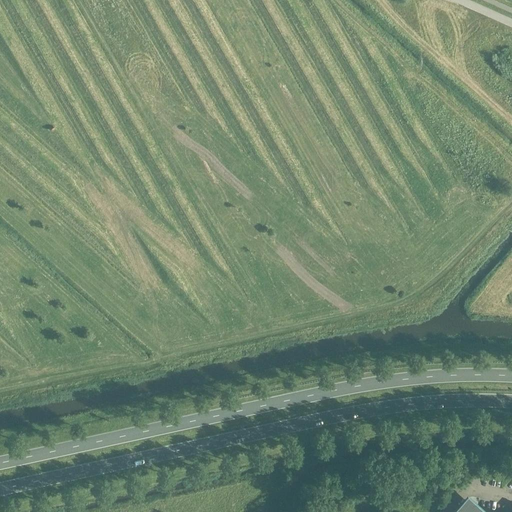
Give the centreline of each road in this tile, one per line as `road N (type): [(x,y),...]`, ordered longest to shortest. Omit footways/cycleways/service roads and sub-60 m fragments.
road 1 (trunk): [(0,487),(365,409),(511,398)]
road 2 (trunk): [(511,378),(352,388),(0,464)]
